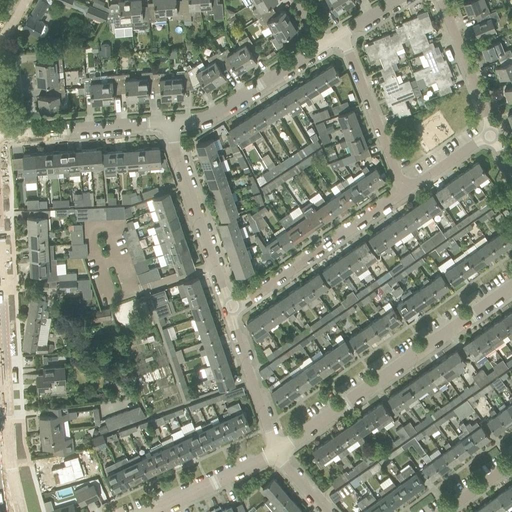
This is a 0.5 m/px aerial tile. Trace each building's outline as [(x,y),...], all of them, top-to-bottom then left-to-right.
[(51,5),(48,3),(41,0),(38,0),(30,15),(23,28),(31,33),(37,36),(37,35),(41,37),(44,36),(48,29),(47,26),(43,24),(44,23),(39,20),(44,12),(47,13),(51,5)] [(108,13),(105,20),(109,22),(114,21),(114,27),(118,27),(118,29),(125,29),(132,28),(129,0),(119,0),(118,0),(119,11),(109,12),(109,13),(108,13)] [(149,24),(149,21),(147,9),(142,10),(140,0),(129,0),(132,28),(149,27),(149,24)] [(165,14),(164,0),(152,0),(153,6),(147,6),(147,9),(149,21),(160,21),(159,15),(165,14)] [(175,0),(164,0),(165,14),(172,14),(172,20),(183,19),(183,16),(182,3),(176,4),(175,0)] [(184,0),(182,0),(182,3),(183,13),(183,16),(183,19),(183,20),(191,20),(190,15),(194,15),(194,9),(200,8),(199,0),(184,0)] [(199,0),(200,8),(206,8),(207,14),(223,12),(222,3),(217,3),(216,0),(199,0)] [(277,0),(256,0),(254,2),(257,7),(252,10),(258,20),(271,12),(268,6),(277,0)] [(319,0),(324,7),(329,4),(335,14),(345,8),(339,0),(319,0)] [(469,0),(470,1),(463,4),(468,15),(473,13),(476,18),(489,13),(484,0),(469,0)] [(89,5),(85,15),(93,18),(104,22),(108,13),(89,5)] [(235,13),(225,8),(226,19),(235,13)] [(489,13),(476,18),(478,24),(472,26),(477,37),(496,29),(493,21),(500,18),(497,10),(489,13)] [(271,12),(258,20),(264,29),(261,31),(265,36),(272,31),(290,20),(284,11),(274,17),(271,12)] [(417,16),(409,19),(420,46),(428,43),(424,33),(433,29),(430,21),(428,15),(428,14),(426,11),(416,15),(417,16)] [(395,27),(394,27),(400,42),(401,42),(408,39),(413,53),(422,50),(423,52),(434,47),(432,41),(428,43),(420,46),(409,19),(401,23),(402,25),(395,28),(395,27)] [(290,20),(272,31),(276,36),(270,40),(276,49),(289,41),(286,36),(296,30),(290,20)] [(216,27),(210,31),(213,35),(219,32),(216,27)] [(389,34),(381,37),(391,64),(395,63),(399,61),(395,51),(403,48),(401,42),(400,42),(394,27),(397,34),(390,36),(389,34)] [(241,47),(236,50),(246,68),(256,62),(250,52),(255,49),(250,40),(247,36),(238,42),(241,47)] [(364,46),(370,61),(379,57),(383,67),(379,69),(382,75),(394,70),(391,64),(381,37),(372,41),(373,43),(365,46),(364,46)] [(496,42),(481,48),(485,59),(496,55),(499,60),(511,55),(510,49),(504,51),(503,47),(498,49),(496,42)] [(429,65),(412,72),(415,79),(417,85),(419,88),(425,86),(425,85),(422,78),(449,67),(445,59),(443,60),(440,52),(442,52),(442,51),(440,52),(437,46),(434,47),(423,52),(425,59),(426,58),(429,65)] [(218,48),(215,50),(216,52),(218,54),(224,66),(226,67),(231,64),(237,74),(246,68),(236,50),(230,53),(227,48),(221,52),(218,48)] [(210,63),(205,67),(216,84),(226,78),(219,69),(224,66),(218,54),(216,52),(207,58),(210,63)] [(46,61),(35,62),(36,74),(63,72),(61,54),(46,55),(46,61)] [(511,55),(499,60),(501,66),(495,68),(499,80),(511,74),(511,55)] [(216,84),(205,67),(200,70),(196,65),(191,68),(187,71),(192,86),(200,81),(206,90),(216,84)] [(329,83),(331,82),(339,77),(332,65),(322,72),(329,83)] [(449,67),(422,78),(425,85),(435,81),(438,89),(437,90),(440,96),(451,91),(449,85),(455,83),(455,82),(452,83),(450,76),(452,75),(449,67)] [(384,80),(378,83),(379,83),(381,82),(384,90),(381,90),(385,99),(412,88),(411,88),(409,81),(408,80),(398,84),(395,77),(396,76),(394,70),(382,75),(384,80)] [(192,86),(187,71),(176,72),(176,78),(170,78),(172,99),(183,98),(182,87),(192,86)] [(63,72),(36,74),(37,85),(44,84),(48,84),(49,90),(64,89),(63,72)] [(153,87),(152,74),(152,72),(141,73),(142,79),(135,79),(137,100),(148,99),(147,87),(153,87)] [(329,83),(322,72),(312,78),(319,90),(329,83)] [(163,73),(152,74),(153,87),(153,89),(160,88),(160,100),(172,99),(170,78),(164,79),(163,73)] [(118,74),(106,75),(100,76),(101,82),(102,103),(114,102),(113,90),(119,90),(118,74)] [(137,100),(135,79),(129,80),(129,74),(118,74),(119,90),(125,89),(126,101),(137,100)] [(100,76),(83,77),(84,87),(84,88),(84,94),(84,96),(85,96),(84,93),(90,92),(91,104),(102,103),(101,82),(100,76)] [(312,78),(301,84),(308,96),(313,103),(323,97),(319,90),(312,78)] [(415,79),(409,81),(411,88),(417,85),(415,79)] [(308,96),(301,84),(291,91),(298,103),(308,96)] [(412,88),(385,99),(388,107),(390,106),(393,113),(391,114),(391,115),(397,112),(399,118),(411,114),(408,107),(407,108),(404,101),(415,96),(421,94),(419,88),(417,85),(411,88),(412,88)] [(64,89),(49,90),(49,96),(38,97),(39,109),(59,107),(59,101),(65,100),(64,89)] [(291,91),(281,97),(288,109),(292,115),(302,109),(298,103),(291,91)] [(288,109),(281,97),(270,104),(278,115),(288,109)] [(339,105),(342,111),(349,109),(347,102),(339,105)] [(278,115),(270,104),(260,110),(268,122),(278,115)] [(339,105),(338,105),(331,108),(334,114),(342,111),(339,105)] [(319,112),(322,119),(330,116),(327,109),(319,112)] [(260,110),(250,116),(257,128),(268,122),(260,110)] [(353,110),(343,114),(337,116),(342,128),(357,122),(353,110)] [(322,119),(319,112),(311,115),(314,122),(322,119)] [(257,128),(250,116),(240,123),(251,141),(261,135),(257,128)] [(323,121),(315,124),(320,137),(328,134),(323,121)] [(357,122),(342,128),(346,140),(362,134),(357,122)] [(251,141),(240,123),(229,129),(240,148),(251,141)] [(230,146),(235,144),(229,134),(226,135),(230,146)] [(328,134),(320,137),(322,144),(330,141),(328,134)] [(362,134),(346,140),(339,143),(341,148),(349,145),(351,152),(366,146),(362,134)] [(316,139),(309,143),(314,149),(320,145),(316,139)] [(216,151),(216,149),(213,140),(196,146),(199,156),(216,151)] [(309,143),(302,148),(302,149),(306,154),(314,149),(309,143)] [(239,151),(235,144),(230,146),(232,153),(239,151)] [(321,147),(308,156),(311,160),(312,162),(324,155),(321,147)] [(90,167),(105,166),(104,159),(101,159),(100,153),(100,148),(89,149),(90,160),(90,167)] [(149,167),(150,167),(160,166),(159,148),(148,149),(149,167)] [(367,148),(358,152),(353,154),(356,161),(370,155),(367,148)] [(90,167),(89,149),(78,150),(80,168),(90,167)] [(148,149),(137,150),(138,168),(139,173),(145,173),(144,167),(149,167),(148,149)] [(334,149),(326,152),(329,160),(337,157),(334,149)] [(80,174),(80,168),(78,150),(67,151),(69,175),(80,174)] [(137,150),(125,151),(127,169),(138,168),(137,150)] [(67,151),(56,152),(57,160),(58,170),(62,170),(63,175),(69,175),(67,151)] [(115,151),(100,153),(101,159),(104,159),(105,166),(106,176),(117,175),(117,170),(116,170),(115,160),(115,151)] [(125,151),(115,151),(115,160),(117,170),(127,169),(125,151)] [(216,151),(199,156),(203,167),(220,161),(225,159),(223,153),(218,155),(216,151)] [(57,160),(56,152),(45,153),(47,171),(58,170),(57,160)] [(296,152),(289,156),(290,157),(293,163),(300,159),(296,152)] [(47,171),(45,153),(34,154),(35,172),(47,171)] [(34,154),(23,155),(23,157),(24,173),(23,173),(24,183),(36,182),(35,172),(34,154)] [(267,154),(261,158),(266,166),(269,170),(273,176),(283,170),(279,163),(275,166),(272,162),(267,154)] [(353,154),(346,157),(348,163),(356,161),(353,154)] [(239,166),(245,164),(242,156),(237,158),(239,166)] [(289,156),(279,163),(283,170),(293,163),(290,157),(289,156)] [(308,156),(301,160),(306,167),(312,162),(311,160),(308,156)] [(337,160),(330,163),(333,169),(340,167),(337,160)] [(224,171),(220,161),(203,167),(206,177),(224,171)] [(478,162),(467,170),(476,183),(487,175),(478,162)] [(249,172),(245,164),(239,166),(242,174),(249,172)] [(294,165),(288,169),(288,170),(292,176),(299,171),(294,165)] [(375,168),(370,171),(366,165),(361,168),(366,175),(374,186),(383,179),(375,168)] [(288,169),(281,174),(281,175),(285,181),(292,176),(288,170),(288,169)] [(269,170),(256,178),(260,185),(273,176),(269,170)] [(476,183),(467,170),(457,177),(466,190),(476,183)] [(224,171),(206,177),(210,188),(227,182),(224,171)] [(362,171),(353,177),(356,182),(364,193),(374,186),(366,175),(365,175),(362,171)] [(351,175),(341,182),(342,183),(354,200),(364,193),(356,182),(351,175)] [(251,176),(247,177),(250,186),(255,184),(251,176)] [(466,190),(457,177),(446,184),(455,197),(458,200),(462,197),(460,194),(466,190)] [(274,178),(268,183),(272,189),(279,185),(274,178)] [(340,181),(335,184),(336,185),(341,192),(336,195),(344,207),(354,200),(342,183),(341,182),(340,181)] [(227,182),(210,188),(214,198),(231,192),(227,182)] [(268,183),(261,187),(261,188),(265,194),(272,189),(268,183)] [(255,184),(250,186),(252,194),(259,191),(255,184)] [(455,197),(446,184),(436,192),(445,205),(455,197)] [(157,187),(149,190),(152,196),(160,193),(157,187)] [(149,190),(141,193),(143,198),(144,199),(152,196),(149,190)] [(89,192),(82,193),(82,195),(83,205),(91,205),(91,199),(90,199),(89,192)] [(234,203),(231,192),(214,198),(217,208),(234,203)] [(129,193),(121,194),(121,204),(130,203),(130,197),(129,193)] [(169,193),(160,196),(152,198),(156,209),(173,204),(169,193)] [(318,193),(308,198),(311,203),(320,198),(318,193)] [(137,194),(130,197),(130,203),(139,200),(137,194)] [(260,194),(253,196),(256,207),(264,204),(260,194)] [(78,199),(73,199),(74,206),(83,205),(82,195),(78,196),(78,199)] [(336,195),(326,202),(334,214),(344,207),(336,195)] [(441,207),(437,203),(432,195),(421,202),(430,215),(441,207)] [(489,201),(492,205),(499,201),(496,196),(489,201)] [(334,214),(326,202),(322,197),(313,204),(316,209),(324,221),(334,214)] [(38,199),(27,200),(27,208),(30,208),(39,208),(38,202),(38,199)] [(492,205),(489,201),(479,208),(482,212),(492,205)] [(421,202),(411,209),(420,222),(424,228),(434,221),(430,215),(421,202)] [(234,203),(217,208),(221,219),(238,213),(234,203)] [(312,203),(307,207),(302,210),(303,212),(314,227),(324,221),(316,209),(313,204),(312,203)] [(173,204),(156,209),(150,211),(154,221),(159,220),(176,214),(173,204)] [(124,208),(125,218),(132,215),(129,206),(124,208)] [(264,206),(258,210),(262,216),(269,212),(264,206)] [(479,208),(468,215),(471,220),(482,212),(479,208)] [(491,208),(484,213),(487,217),(494,212),(491,208)] [(411,209),(400,216),(409,229),(414,236),(419,233),(414,226),(420,222),(411,209)] [(49,210),(45,210),(33,211),(34,217),(28,218),(29,231),(46,231),(45,217),(48,217),(50,215),(49,210)] [(258,210),(251,215),(251,216),(255,221),(255,222),(258,230),(267,224),(262,216),(258,210)] [(255,221),(251,216),(251,215),(249,212),(246,213),(248,218),(250,224),(255,222),(255,221)] [(314,227),(303,212),(293,219),(304,234),(314,227)] [(505,219),(500,212),(495,216),(499,223),(505,219)] [(487,217),(484,213),(477,218),(480,222),(487,217)] [(159,220),(161,225),(154,227),(156,232),(180,224),(176,214),(159,220)] [(468,215),(455,224),(458,229),(471,220),(468,215)] [(400,216),(390,223),(399,236),(404,243),(414,236),(409,229),(400,216)] [(235,217),(227,220),(218,223),(221,233),(239,228),(235,217)] [(304,234),(293,219),(283,225),(286,230),(294,241),(304,234)] [(128,230),(133,228),(130,220),(125,222),(128,230)] [(453,221),(450,223),(452,227),(450,228),(453,233),(458,229),(455,224),(453,221)] [(258,230),(255,222),(250,224),(253,232),(258,230)] [(402,241),(399,236),(390,223),(379,231),(393,250),(389,243),(393,240),(397,245),(402,241)] [(437,232),(430,237),(436,245),(446,238),(442,233),(435,223),(432,225),(437,232)] [(463,228),(465,232),(472,227),(469,223),(463,228)] [(180,224),(156,232),(159,243),(166,240),(183,235),(180,224)] [(511,229),(510,226),(501,232),(499,234),(507,246),(511,242),(511,229)] [(134,228),(133,228),(128,230),(132,241),(138,239),(134,228)] [(242,238),(239,228),(221,233),(225,244),(242,238)] [(450,228),(442,233),(446,238),(453,233),(450,228)] [(465,232),(463,228),(452,236),(455,240),(465,232)] [(83,243),(82,229),(70,230),(71,244),(83,243)] [(46,231),(29,231),(29,246),(47,245),(46,237),(53,236),(53,230),(46,231)] [(132,241),(128,230),(123,232),(126,243),(132,241)] [(286,230),(276,237),(284,248),(294,241),(286,230)] [(393,250),(379,231),(369,238),(380,254),(386,250),(388,253),(393,250)] [(499,234),(488,241),(496,254),(507,246),(499,234)] [(183,235),(166,240),(170,251),(187,245),(183,235)] [(257,236),(254,237),(257,245),(262,243),(257,236)] [(452,236),(441,243),(444,247),(449,244),(451,245),(456,242),(455,240),(452,236)] [(284,248),(276,237),(266,244),(274,255),(284,248)] [(430,237),(419,244),(420,245),(425,252),(436,245),(430,237)] [(242,238),(225,244),(229,254),(246,249),(242,238)] [(138,239),(132,241),(135,251),(142,249),(138,239)] [(132,241),(126,243),(130,253),(135,251),(132,241)] [(377,259),(370,249),(364,241),(354,248),(363,261),(367,266),(377,259)] [(496,254),(488,241),(477,249),(486,261),(496,254)] [(456,242),(451,245),(454,250),(459,246),(456,242)] [(83,243),(71,244),(72,250),(68,251),(69,258),(87,257),(86,243),(83,243)] [(444,247),(441,243),(435,248),(437,252),(444,247)] [(47,245),(29,246),(30,259),(53,258),(53,244),(47,245)] [(191,256),(187,245),(170,251),(174,262),(191,256)] [(264,245),(257,247),(260,255),(269,253),(264,245)] [(420,245),(410,252),(412,255),(415,259),(425,252),(420,245)] [(354,248),(344,255),(353,268),(357,275),(367,268),(367,267),(367,266),(363,261),(354,248)] [(142,249),(135,251),(139,262),(145,260),(142,249)] [(246,249),(229,254),(232,265),(249,259),(246,249)] [(486,261),(477,249),(466,256),(475,269),(486,261)] [(135,251),(130,253),(133,264),(139,262),(135,251)] [(410,252),(399,259),(401,261),(401,262),(404,267),(415,259),(412,255),(410,252)] [(269,253),(260,255),(262,261),(263,260),(272,257),(269,253)] [(344,255),(333,263),(342,276),(353,268),(344,255)] [(194,266),(191,256),(174,262),(177,272),(194,266)] [(475,269),(466,256),(455,264),(464,276),(475,269)] [(422,257),(415,261),(418,266),(425,261),(422,257)] [(53,258),(30,259),(31,274),(41,274),(48,273),(52,273),(52,266),(55,266),(54,258),(53,258)] [(249,259),(232,265),(236,275),(253,270),(249,259)] [(145,260),(139,262),(142,272),(149,270),(145,260)] [(401,261),(392,267),(396,272),(404,267),(401,262),(401,261)] [(418,266),(415,261),(408,266),(411,270),(418,266)] [(142,272),(139,262),(133,264),(137,274),(142,272)] [(342,276),(333,263),(322,270),(331,283),(342,276)] [(464,276),(455,264),(444,271),(453,284),(464,276)] [(142,272),(137,274),(140,284),(151,280),(152,281),(160,278),(157,267),(149,270),(142,272)] [(391,275),(389,271),(376,280),(379,284),(391,275)] [(318,273),(309,280),(318,293),(327,286),(318,273)] [(440,274),(429,281),(438,294),(449,287),(440,274)] [(187,295),(202,290),(198,277),(176,285),(178,290),(184,288),(187,295)] [(393,277),(387,281),(390,286),(396,281),(393,277)] [(348,278),(345,280),(352,290),(354,292),(355,294),(358,292),(348,278)] [(422,281),(424,285),(418,289),(427,302),(438,294),(429,281),(427,278),(422,281)] [(71,279),(59,280),(59,290),(77,289),(76,279),(71,279)] [(48,289),(48,286),(57,286),(57,280),(47,281),(47,282),(35,283),(36,290),(48,289)] [(309,280),(298,287),(307,300),(311,307),(321,300),(317,293),(318,293),(309,280)] [(379,284),(376,280),(366,287),(368,291),(379,284)] [(387,281),(380,286),(384,292),(385,293),(392,288),(391,287),(390,286),(387,281)] [(298,287),(288,294),(297,307),(307,300),(298,287)] [(164,289),(150,294),(154,306),(166,302),(168,302),(164,289)] [(358,292),(355,294),(355,295),(358,299),(365,294),(362,289),(358,292)] [(409,290),(405,293),(416,310),(427,302),(418,289),(412,294),(409,290)] [(206,302),(202,290),(187,295),(191,307),(206,302)] [(367,295),(370,299),(377,294),(374,290),(367,295)] [(347,297),(341,301),(342,303),(345,308),(358,299),(355,295),(355,294),(354,292),(347,297)] [(400,297),(403,300),(396,304),(405,317),(416,310),(405,293),(400,297)] [(288,294),(277,301),(286,315),(291,321),(296,317),(292,311),(297,307),(288,294)] [(45,297),(41,297),(31,295),(27,317),(41,319),(41,317),(47,318),(48,311),(43,310),(45,297)] [(370,299),(367,295),(360,300),(363,304),(370,299)] [(277,301),(267,308),(276,322),(286,315),(277,301)] [(170,314),(166,302),(154,306),(158,318),(164,317),(170,314)] [(206,302),(191,307),(195,319),(210,314),(206,302)] [(342,303),(334,309),(337,313),(345,308),(342,303)] [(352,306),(346,310),(349,314),(355,310),(352,306)] [(392,307),(386,312),(382,307),(377,310),(381,315),(390,328),(401,320),(392,307)] [(110,308),(87,311),(89,322),(100,321),(100,326),(102,325),(115,323),(110,308)] [(267,308),(257,316),(266,329),(276,322),(267,308)] [(346,310),(339,315),(342,319),(349,314),(346,310)] [(511,311),(502,318),(510,330),(511,328),(511,311)] [(210,314),(195,319),(199,330),(214,325),(210,314)] [(326,314),(319,319),(323,323),(329,319),(326,314)] [(381,315),(370,323),(379,335),(390,328),(381,315)] [(257,316),(246,323),(255,336),(259,333),(262,338),(269,333),(266,329),(257,316)] [(41,319),(27,317),(25,334),(39,334),(40,324),(46,325),(47,318),(41,317),(41,319)] [(502,318),(492,325),(500,337),(505,333),(509,339),(511,337),(511,332),(510,330),(502,318)] [(319,319),(313,323),(313,324),(316,328),(323,323),(319,319)] [(333,319),(320,328),(323,332),(335,323),(333,319)] [(306,328),(299,333),(300,334),(302,337),(313,330),(310,326),(308,323),(304,326),(306,328)] [(379,335),(370,323),(359,330),(368,343),(379,335)] [(218,337),(214,325),(199,330),(203,342),(218,337)] [(503,341),(500,337),(492,325),(483,332),(494,348),(503,341)] [(323,332),(320,328),(313,333),(316,337),(323,332)] [(368,343),(359,330),(348,338),(357,351),(368,343)] [(483,332),(473,339),(484,355),(494,348),(483,332)] [(299,333),(292,338),(293,338),(295,342),(302,337),(300,334),(299,333)] [(25,334),(22,349),(36,352),(36,353),(47,352),(47,345),(37,345),(39,334),(25,334)] [(203,342),(205,348),(200,350),(202,356),(207,354),(222,349),(218,337),(203,342)] [(306,338),(299,343),(302,347),(309,342),(306,338)] [(484,355),(473,339),(463,346),(474,362),(484,355)] [(171,340),(166,341),(170,353),(175,351),(171,340)] [(335,341),(331,344),(333,348),(342,361),(347,358),(353,354),(348,345),(344,340),(338,345),(335,341)] [(286,342),(279,347),(282,352),(289,347),(286,342)] [(299,343),(292,347),(295,352),(298,349),(301,353),(305,351),(302,347),(299,343)] [(268,347),(262,351),(265,355),(269,361),(275,357),(272,353),(272,352),(268,347)] [(272,352),(272,353),(275,357),(282,352),(279,347),(272,352)] [(333,348),(323,355),(332,368),(338,364),(342,361),(333,348)] [(226,360),(222,349),(207,354),(211,366),(226,360)] [(456,350),(446,357),(458,374),(465,369),(461,364),(465,362),(456,350)] [(175,351),(170,353),(174,365),(179,363),(175,351)] [(285,352),(278,357),(281,361),(288,356),(285,352)] [(323,355),(313,362),(322,375),(326,372),(332,368),(323,355)] [(278,357),(268,365),(271,369),(281,361),(278,357)] [(309,357),(298,364),(302,370),(311,383),(317,379),(317,378),(322,375),(313,362),(309,357)] [(446,357),(437,364),(448,381),(458,374),(446,357)] [(508,367),(505,363),(502,359),(492,366),(494,369),(498,374),(508,367)] [(226,360),(211,366),(204,368),(208,380),(210,379),(215,377),(230,372),(226,360)] [(448,381),(437,364),(427,371),(435,383),(439,387),(448,381)] [(260,370),(258,371),(262,376),(264,379),(272,373),(273,372),(272,371),(271,369),(268,365),(267,365),(261,369),(260,370)] [(64,366),(53,367),(43,368),(43,374),(40,374),(40,378),(37,378),(38,396),(66,394),(64,366)] [(498,374),(494,369),(486,375),(482,369),(477,373),(485,384),(498,374)] [(302,370),(292,377),(301,390),(305,387),(311,383),(302,370)] [(427,371),(417,378),(425,389),(430,395),(434,392),(430,386),(435,383),(427,371)] [(506,371),(499,376),(502,380),(509,376),(506,371)] [(230,372),(215,377),(219,389),(234,384),(230,372)] [(474,384),(468,388),(471,393),(485,384),(477,373),(471,377),(475,381),(473,382),(474,384)] [(499,376),(492,382),(494,386),(498,391),(506,386),(502,380),(499,376)] [(292,377),(281,384),(291,397),(297,393),(301,390),(292,377)] [(425,389),(417,378),(408,384),(416,396),(425,389)] [(278,379),(268,386),(268,387),(271,391),(280,405),(285,401),(291,397),(281,384),(278,379)] [(419,401),(416,396),(408,384),(398,391),(410,408),(419,401)] [(487,385),(480,390),(482,394),(490,389),(487,385)] [(467,386),(463,389),(464,391),(467,396),(471,393),(468,388),(467,386)] [(192,399),(188,387),(182,389),(186,401),(192,399)] [(232,390),(220,394),(221,397),(222,398),(222,399),(223,400),(234,396),(232,390)] [(480,390),(472,395),(475,399),(482,394),(480,390)] [(410,408),(398,391),(388,398),(396,410),(403,405),(406,410),(410,408)] [(464,391),(458,395),(462,400),(467,396),(464,391)] [(458,395),(452,399),(455,404),(462,400),(458,395)] [(471,396),(466,400),(472,408),(477,404),(474,400),(471,396)] [(466,400),(460,404),(463,408),(467,414),(473,409),(472,408),(466,400)] [(238,402),(226,407),(228,412),(238,433),(242,431),(242,430),(243,429),(244,429),(245,429),(246,429),(246,428),(247,428),(248,427),(249,426),(245,418),(245,417),(246,416),(246,415),(246,414),(245,414),(245,413),(244,413),(243,412),(238,402)] [(381,403),(371,410),(383,426),(393,419),(381,403)] [(445,404),(439,409),(442,413),(448,409),(445,404)] [(453,409),(456,413),(463,408),(460,404),(453,409)] [(289,411),(295,423),(306,418),(301,405),(289,411)] [(52,414),(39,416),(41,432),(61,430),(60,420),(77,418),(76,411),(61,413),(61,409),(60,406),(49,407),(49,408),(51,407),(52,410),(52,414)] [(139,406),(133,408),(137,420),(145,417),(139,406)] [(497,414),(505,426),(511,420),(511,415),(506,407),(497,414)] [(133,408),(127,410),(131,422),(137,420),(133,408)] [(439,409),(432,414),(435,418),(442,413),(439,409)] [(453,409),(446,414),(449,418),(456,413),(453,409)] [(492,417),(487,421),(489,425),(495,433),(505,426),(497,414),(493,409),(489,412),(492,417)] [(127,410),(121,412),(125,424),(131,422),(127,410)] [(371,410),(362,416),(370,428),(375,425),(378,429),(383,426),(371,410)] [(174,411),(162,416),(163,420),(175,415),(175,414),(174,411)] [(121,412),(115,414),(120,426),(125,424),(121,412)] [(220,422),(219,422),(226,437),(227,437),(233,434),(234,435),(238,433),(228,412),(223,414),(226,419),(220,422)] [(115,414),(110,417),(114,428),(120,426),(115,414)] [(162,416),(150,420),(151,423),(152,424),(152,425),(153,427),(164,422),(164,421),(163,420),(162,416)] [(370,428),(362,416),(352,423),(360,435),(370,428)] [(110,417),(104,419),(108,430),(114,428),(110,417)] [(426,418),(420,422),(423,427),(429,422),(426,418)] [(440,418),(433,423),(436,427),(443,422),(440,418)] [(150,420),(138,424),(140,428),(152,424),(151,423),(150,420)] [(409,421),(402,426),(409,436),(423,427),(420,422),(413,427),(409,421)] [(463,431),(457,435),(460,440),(469,452),(479,445),(466,428),(465,425),(464,424),(461,421),(457,423),(463,431)] [(468,423),(465,425),(466,428),(479,445),(489,438),(480,426),(479,426),(476,421),(470,425),(468,423)] [(211,422),(206,424),(215,442),(216,444),(220,442),(219,440),(226,437),(219,422),(219,423),(213,426),(211,422)] [(352,423),(342,430),(350,442),(355,438),(359,444),(364,441),(360,435),(352,423)] [(433,423),(427,427),(431,433),(438,429),(436,427),(433,423)] [(106,424),(97,427),(100,434),(105,431),(108,430),(106,424)] [(194,427),(204,448),(204,447),(211,444),(212,446),(216,444),(215,442),(206,424),(201,426),(203,430),(198,433),(197,432),(197,433),(195,427),(194,427)] [(402,426),(395,431),(396,431),(400,437),(403,441),(409,436),(402,426)] [(194,427),(183,432),(184,434),(186,438),(192,452),(196,451),(197,451),(203,448),(204,448),(194,427)] [(63,439),(61,430),(41,432),(43,448),(57,446),(57,453),(56,454),(73,452),(72,438),(63,439)] [(342,430),(333,437),(345,454),(349,451),(345,446),(350,442),(342,430)] [(420,432),(414,436),(417,440),(423,436),(420,432)] [(172,437),(181,458),(182,458),(188,455),(189,455),(189,454),(192,452),(186,438),(184,434),(173,439),(172,437)] [(103,435),(92,439),(95,448),(95,449),(106,445),(106,444),(104,440),(103,435)] [(161,443),(160,443),(170,463),(174,461),(174,462),(174,461),(181,458),(172,437),(171,438),(174,443),(174,444),(163,449),(161,443)] [(345,454),(333,437),(322,444),(331,456),(336,452),(340,458),(345,454)] [(400,437),(393,441),(396,445),(403,441),(400,437)] [(469,452),(460,440),(451,447),(460,459),(469,452)] [(393,441),(386,446),(384,448),(387,452),(396,445),(393,441)] [(446,450),(441,453),(450,465),(460,459),(451,447),(447,442),(443,445),(446,450)] [(160,443),(149,448),(159,469),(160,468),(159,468),(166,465),(170,463),(160,443)] [(331,456),(322,444),(313,451),(316,456),(313,458),(320,468),(324,466),(321,462),(331,456)] [(420,445),(415,449),(421,457),(422,456),(426,453),(420,445)] [(138,454),(148,476),(153,474),(152,472),(158,469),(159,469),(149,448),(152,454),(151,454),(141,459),(138,454)] [(374,455),(377,459),(384,454),(381,450),(374,455)] [(394,450),(387,455),(390,459),(397,454),(394,450)] [(377,459),(374,455),(372,452),(362,459),(363,460),(367,466),(377,459)] [(440,473),(432,461),(426,453),(422,456),(427,464),(422,468),(430,480),(440,473)] [(450,465),(441,453),(432,461),(440,473),(450,465)] [(126,457),(136,479),(137,479),(143,476),(144,478),(148,476),(138,454),(127,459),(126,457)] [(390,459),(387,455),(377,462),(382,468),(392,461),(390,459)] [(53,469),(51,469),(56,485),(76,479),(75,478),(84,475),(78,456),(63,460),(65,465),(57,468),(53,469)] [(126,457),(115,462),(125,484),(129,482),(129,483),(129,482),(136,479),(136,480),(136,479),(126,457)] [(363,460),(355,466),(359,471),(367,466),(363,460)] [(125,485),(115,462),(105,467),(106,475),(113,490),(125,485)] [(377,462),(370,467),(374,473),(382,468),(377,462)] [(410,464),(399,472),(414,491),(424,484),(415,472),(410,464)] [(355,468),(348,473),(345,475),(347,479),(357,472),(355,468)] [(368,468),(360,474),(364,480),(372,474),(368,468)] [(400,482),(395,486),(404,498),(414,491),(399,472),(395,475),(400,482)] [(343,473),(338,476),(330,482),(335,488),(347,479),(345,475),(343,473)] [(379,483),(382,487),(391,480),(388,476),(379,483)] [(355,477),(349,482),(353,488),(359,484),(355,477)] [(270,497),(281,488),(273,479),(262,488),(270,497)] [(347,483),(337,490),(342,498),(354,490),(353,488),(349,482),(347,483)] [(392,482),(382,489),(394,505),(404,498),(395,486),(392,482)] [(325,488),(329,493),(334,489),(330,484),(325,488)] [(93,485),(75,494),(81,506),(99,497),(93,485)] [(270,497),(264,501),(265,502),(273,511),(289,497),(281,488),(270,497)] [(378,492),(382,496),(377,500),(384,511),(385,511),(394,505),(382,489),(378,492)] [(511,496),(506,489),(496,496),(505,507),(510,504),(511,507),(511,496)] [(384,511),(377,500),(373,495),(367,500),(365,496),(361,499),(361,500),(370,511),(384,511)] [(496,496),(487,502),(493,511),(500,511),(505,507),(496,496)] [(289,497),(273,511),(279,511),(281,510),(282,511),(289,511),(297,506),(289,497)] [(370,511),(361,500),(357,503),(363,510),(360,511),(370,511)] [(493,511),(487,502),(477,509),(479,511),(493,511)]
